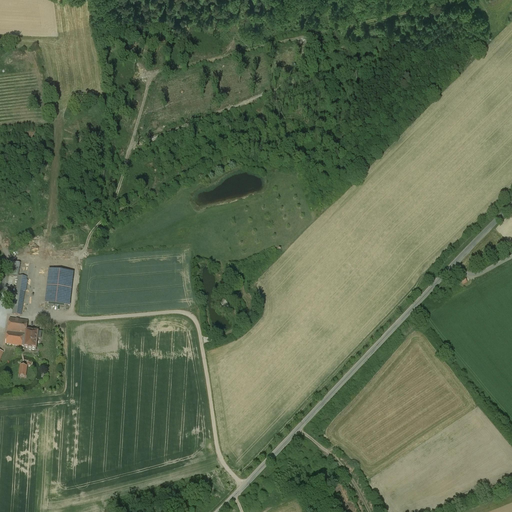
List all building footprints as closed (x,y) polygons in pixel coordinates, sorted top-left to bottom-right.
[(19,264),(14,262),(11,274),(16,276),(19,264)] [(74,274),(49,271),(45,303),(70,306),(74,274)] [(18,277),(13,315),(21,316),(26,278),(18,277)] [(28,322),(9,320),(7,333),(5,345),(24,347),(26,331),(28,322)] [(26,331),(24,347),(24,348),(31,349),(31,350),(29,350),(29,351),(31,351),(35,351),(35,350),(36,350),(36,343),(35,343),(35,339),(36,339),(36,340),(37,340),(37,339),(40,340),(41,333),(26,331)]
